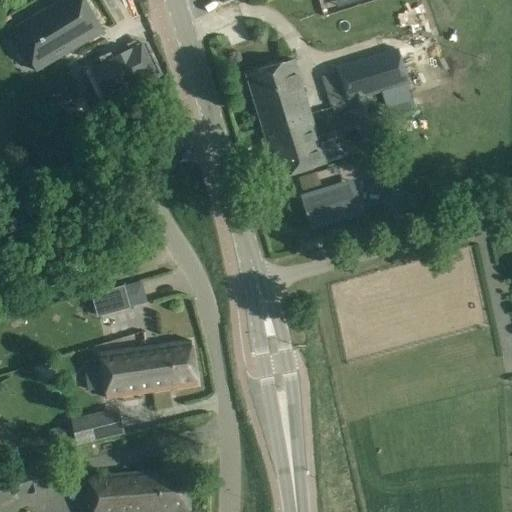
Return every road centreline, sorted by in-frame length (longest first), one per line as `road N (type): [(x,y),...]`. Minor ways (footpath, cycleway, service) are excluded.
road 1 (residential): [(229,511),(218,345),(149,192),(172,147),(196,136)]
road 2 (residential): [(255,284),(511,223)]
road 3 (tertiary): [(295,511),(255,284)]
road 4 (tertiary): [(255,284),(214,130)]
road 5 (tertiary): [(214,130),(172,0)]
